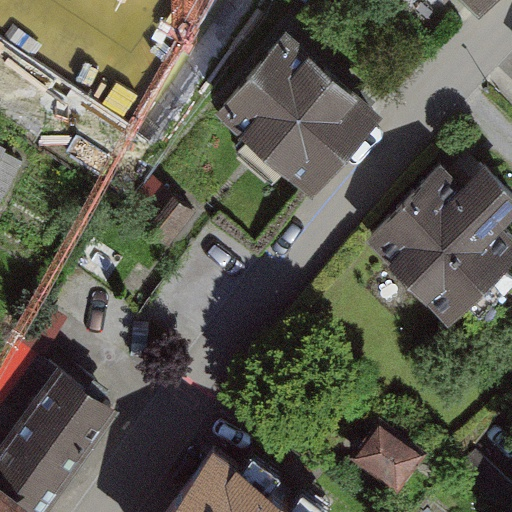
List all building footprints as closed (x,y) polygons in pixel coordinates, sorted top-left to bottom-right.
[(0,0),(0,30),(26,0),(0,0)] [(497,0),(442,0),(473,28),(497,0)] [(284,37),(217,116),(306,191),(373,113),(284,37)] [(0,195),(18,156),(0,147),(0,195)] [(463,189),(439,165),(370,233),(458,320),(511,266),(511,238),(504,230),(511,222),(511,190),(487,165),(463,189)] [(0,453),(0,511),(38,511),(115,405),(61,367),(0,453)] [(427,458),(379,424),(352,461),(401,495),(427,458)] [(313,511),(218,444),(169,511),(313,511)]
